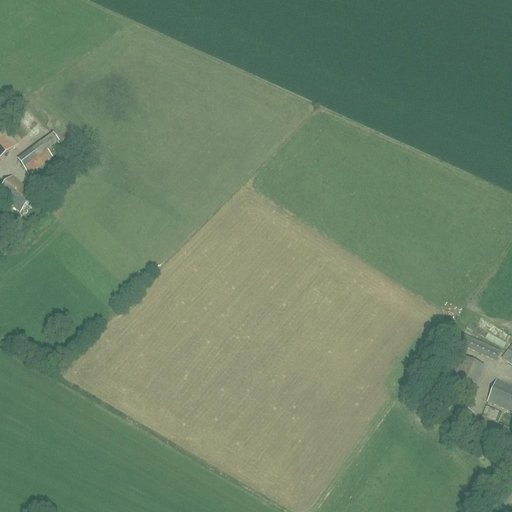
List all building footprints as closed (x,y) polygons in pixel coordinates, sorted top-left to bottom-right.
[(35,115),(26,122),(35,132),(43,124),(35,115)] [(1,127),(0,127),(0,160),(17,146),(1,127)] [(48,151),(59,143),(53,134),(18,161),(29,175),(53,158),(48,151)] [(0,195),(20,214),(34,198),(12,178),(0,190),(0,195)] [(501,352),(495,349),(463,334),(458,345),(497,362),(501,352)] [(511,367),(511,345),(501,359),(511,367)] [(461,401),(478,365),(454,354),(438,391),(461,401)] [(511,413),(511,388),(496,382),(487,403),(511,413)] [(438,393),(427,407),(435,413),(445,399),(438,393)] [(446,419),(463,430),(473,415),(456,404),(446,419)] [(511,446),(511,431),(481,419),(472,439),(509,454),(511,446)]
